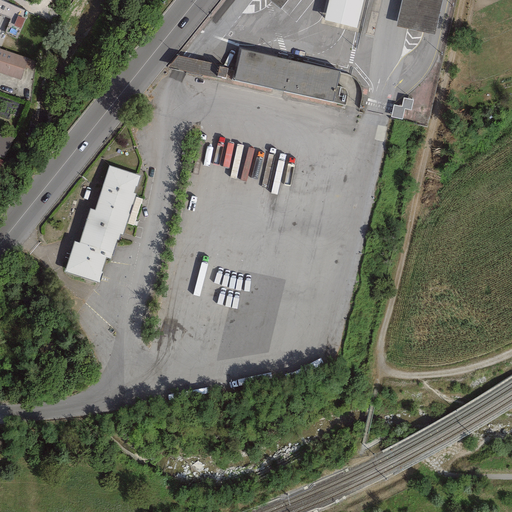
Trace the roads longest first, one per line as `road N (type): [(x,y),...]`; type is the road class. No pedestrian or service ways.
road 1 (track): [(511,352),(391,384),(378,376),(375,356),(460,0)]
road 2 (primary): [(0,243),(195,0)]
road 3 (unknown): [(174,109),(362,147)]
